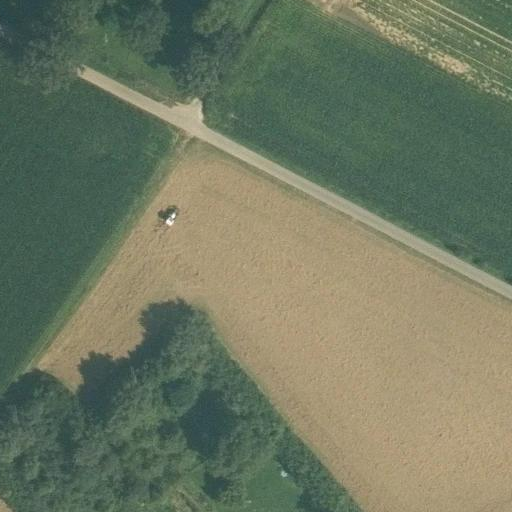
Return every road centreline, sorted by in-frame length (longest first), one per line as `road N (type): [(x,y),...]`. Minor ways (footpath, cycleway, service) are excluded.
road 1 (track): [(511,293),(190,126)]
road 2 (track): [(0,416),(198,133)]
road 3 (track): [(190,126),(0,33)]
